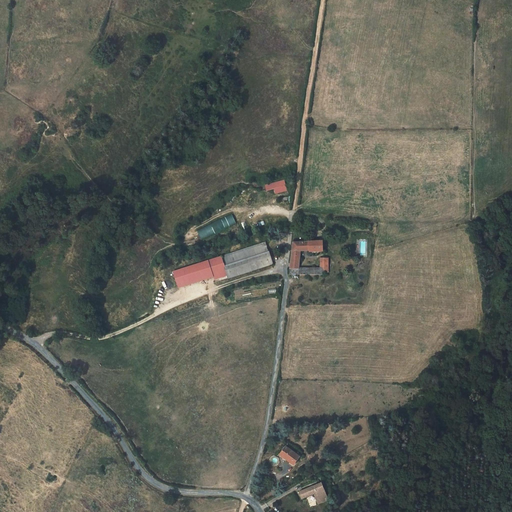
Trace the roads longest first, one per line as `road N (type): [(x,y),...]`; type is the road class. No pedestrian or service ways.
road 1 (track): [(240,511),(266,429),(323,0)]
road 2 (unclassified): [(258,511),(244,496),(171,491),(148,480),(31,342),(0,328)]
road 3 (unknown): [(288,271),(219,288),(107,336),(47,333),(28,341)]
